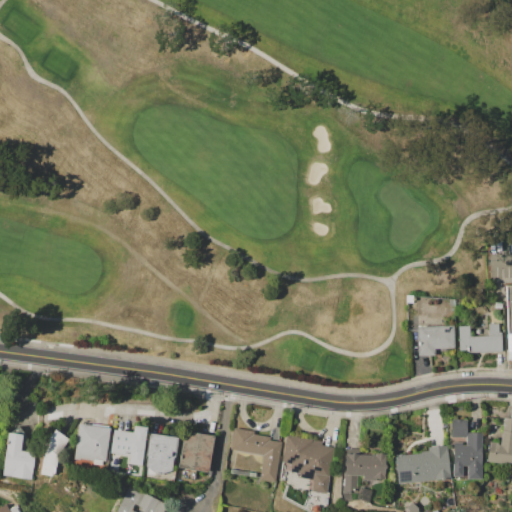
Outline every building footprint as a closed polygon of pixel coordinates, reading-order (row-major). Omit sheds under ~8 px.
[(457,325),(469,325),(469,336),(488,335),(488,324),(498,323),(499,332),(501,332),(502,352),(468,353),(468,351),(466,351),(458,351),(457,325)] [(415,326),(453,325),(454,348),(434,349),(434,355),(416,356),(415,326)] [(489,441),(500,443),(504,417),(511,418),(511,464),(486,460),(489,441)] [(453,442),(462,442),(462,445),(466,445),(466,437),(450,436),(450,419),(466,419),(466,432),(482,432),(482,446),(481,446),(481,464),(482,464),(482,479),(467,479),(467,465),(462,465),(462,476),(452,476),(453,442)] [(78,424),(91,426),(91,423),(109,426),(108,428),(110,428),(105,461),(103,460),(102,465),(93,464),(93,459),(92,459),(92,460),(79,458),(79,460),(73,459),(78,424)] [(7,432),(11,433),(18,425),(26,435),(24,450),(35,452),(31,479),(1,475),(7,432)] [(146,427),(141,466),(128,464),(129,456),(110,453),(113,430),(133,432),(134,425),(146,427)] [(233,427),(254,431),(253,433),(270,436),(269,440),(282,442),(275,482),(259,479),(263,455),(230,450),(233,427)] [(54,429),(68,439),(58,454),(60,456),(54,476),(39,473),(45,447),(43,446),(54,429)] [(184,431),(213,436),(208,472),(178,468),(184,431)] [(149,433),(177,438),(172,473),(143,468),(149,433)] [(286,435),(322,441),(322,445),(335,447),(331,476),(329,476),(326,494),(311,491),(313,480),(299,477),(300,473),(289,471),(290,463),(282,462),(286,435)] [(395,455),(421,453),(421,451),(428,451),(428,447),(434,447),(437,445),(440,446),(447,446),(450,479),(398,484),(397,471),(394,468),(396,465),(395,455)] [(343,450),(347,451),(347,448),(360,449),(360,454),(370,455),(370,454),(375,455),(375,453),(379,454),(380,452),(382,454),(386,454),(385,464),(386,465),(386,467),(385,469),(384,483),(373,482),(372,490),(367,503),(355,499),(357,494),(350,493),(352,500),(342,500),(340,492),(343,450)] [(129,487),(139,493),(141,490),(167,505),(162,511),(117,511),(118,511),(116,510),(129,487)] [(408,511),(408,506),(412,502),(417,508),(417,511),(408,511)]
